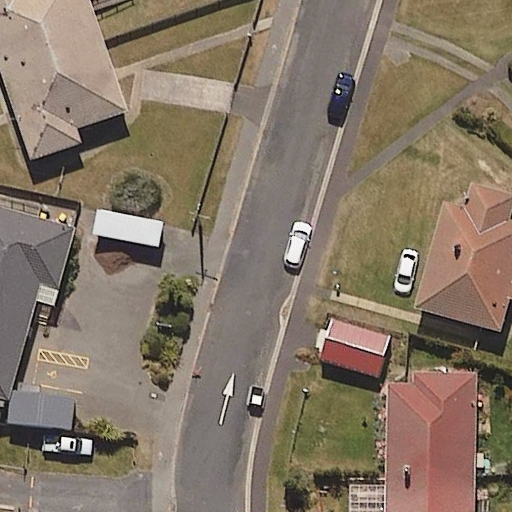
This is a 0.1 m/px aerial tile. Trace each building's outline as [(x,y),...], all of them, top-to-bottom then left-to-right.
[(124,111),(85,0),(0,0),(0,72),(30,159),(78,143),(73,129),(124,111)] [(511,195),(468,183),(461,210),(441,204),(412,307),(497,331),(511,275),(511,221),(504,220),(511,195)] [(0,419),(37,283),(55,288),(72,228),(0,208),(0,419)] [(471,511),(473,375),(410,374),(410,389),(386,389),(384,511),(471,511)] [(15,384),(11,425),(71,430),(75,389),(15,384)]
